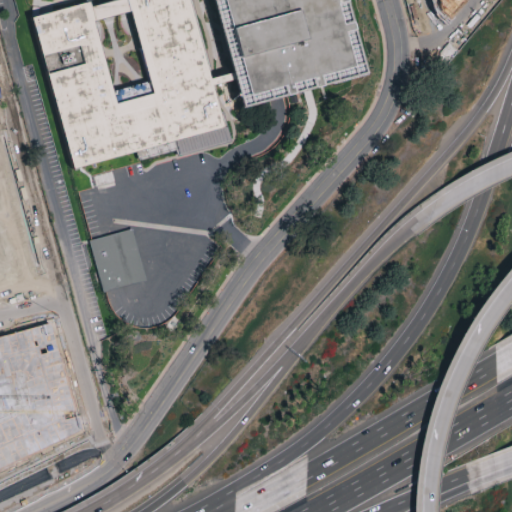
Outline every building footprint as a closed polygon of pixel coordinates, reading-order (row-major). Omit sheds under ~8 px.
[(74,166),(32,13),(79,0),(191,0),(212,74),(214,81),(226,124),(74,166)] [(246,104),(237,74),(235,67),(216,0),(351,0),(370,70),(276,96),(246,104)] [(458,0),(445,16),(437,9),(434,0),(458,0)] [(212,74),(235,67),(237,74),(214,81),(212,74)] [(0,112),(4,111),(50,287),(0,300),(0,112)] [(148,283),(109,294),(104,294),(90,243),(92,242),(133,231),(148,283)] [(0,339),(61,324),(88,427),(3,476),(0,476),(0,427),(36,408),(27,377),(0,384),(0,339)]
